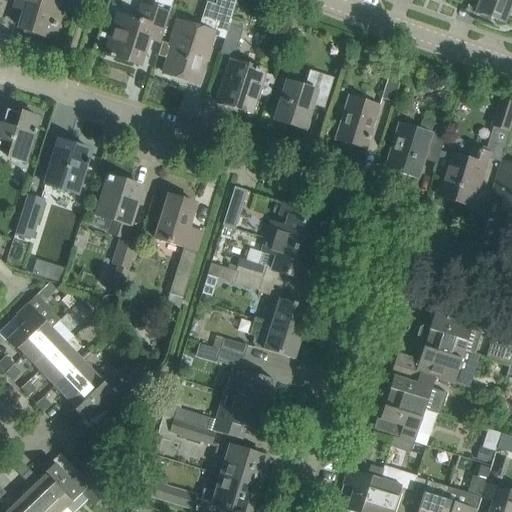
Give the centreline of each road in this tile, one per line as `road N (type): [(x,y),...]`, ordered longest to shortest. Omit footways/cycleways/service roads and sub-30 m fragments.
road 1 (unclassified): [(0,71),(116,110),(180,147),(364,205),(382,229)]
road 2 (unclassified): [(292,511),(382,229)]
road 3 (unclassified): [(511,64),(324,0)]
road 4 (unclassified): [(511,267),(397,249),(382,229)]
